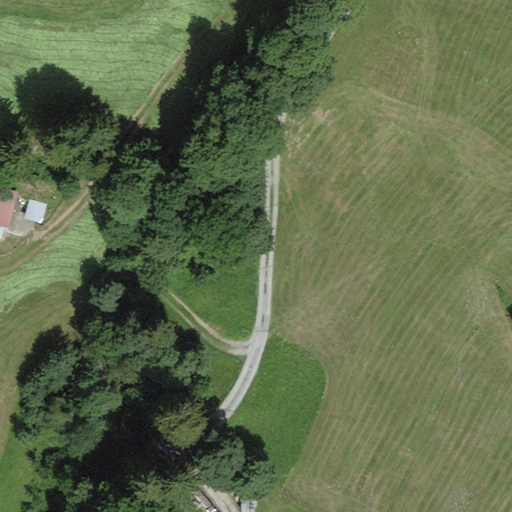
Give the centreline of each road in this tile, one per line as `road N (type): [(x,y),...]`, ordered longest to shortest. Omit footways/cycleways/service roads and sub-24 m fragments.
road 1 (track): [(225,511),(201,473),(199,448),(247,376),(259,341),(279,112),(350,0)]
road 2 (track): [(243,0),(196,42),(85,186)]
